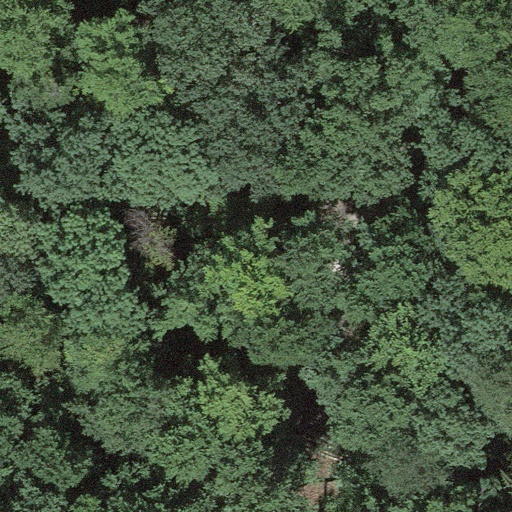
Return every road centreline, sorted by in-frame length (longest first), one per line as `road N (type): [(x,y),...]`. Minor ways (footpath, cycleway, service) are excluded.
road 1 (track): [(226,511),(451,0)]
road 2 (track): [(0,385),(48,511)]
